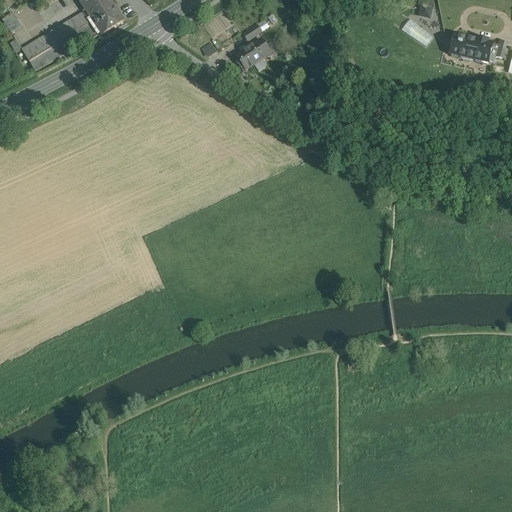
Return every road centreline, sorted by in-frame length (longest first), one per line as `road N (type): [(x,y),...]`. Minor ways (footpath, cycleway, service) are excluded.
road 1 (residential): [(157,23),(210,73),(337,163),(396,190),(511,204)]
road 2 (primary): [(157,23),(0,109)]
